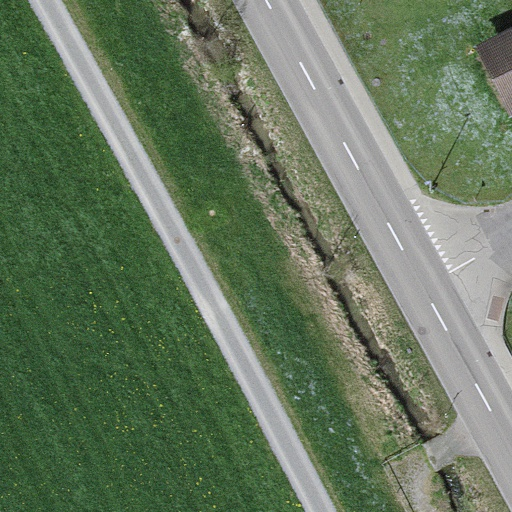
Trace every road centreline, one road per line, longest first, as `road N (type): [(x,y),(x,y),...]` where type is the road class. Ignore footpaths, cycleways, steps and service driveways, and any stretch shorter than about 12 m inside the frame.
road 1 (unclassified): [(37,0),(310,511)]
road 2 (secondary): [(261,0),(423,295)]
road 3 (secondary): [(423,295),(511,458)]
road 4 (track): [(494,426),(416,477),(434,511)]
